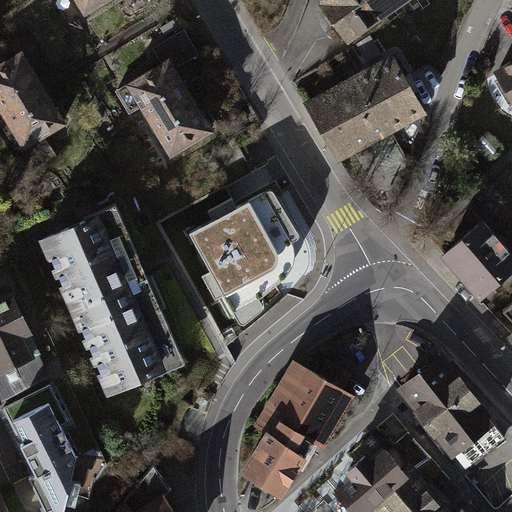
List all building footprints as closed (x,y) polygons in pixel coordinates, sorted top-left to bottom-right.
[(71,0),(83,19),(113,0),(71,0)] [(416,0),(320,0),(322,12),(349,49),(416,0)] [(511,43),(511,67),(493,77),(511,115),(511,36),(509,38),(511,43)] [(175,54),(125,86),(175,165),(225,133),(175,54)] [(23,56),(0,70),(0,118),(28,161),(72,133),(45,90),(23,56)] [(394,60),(306,107),(339,168),(427,120),(394,60)] [(255,169),(158,223),(223,342),(302,300),(289,279),(313,269),(255,169)] [(88,227),(41,248),(109,405),(185,372),(160,314),(167,311),(153,279),(147,281),(117,210),(86,224),(88,227)] [(444,264),(482,306),(511,279),(511,253),(487,225),(444,264)] [(15,299),(0,305),(0,398),(2,404),(52,383),(15,299)] [(445,353),(401,388),(466,472),(511,438),(445,353)] [(361,391),(302,355),(262,420),(270,426),(243,468),(281,495),(309,450),(320,457),(361,391)] [(52,390),(2,414),(36,485),(31,487),(42,511),(75,511),(88,463),(83,452),(75,456),(64,434),(72,431),(52,390)] [(341,492),(359,511),(369,511),(374,508),(416,467),(417,467),(394,443),(381,456),(374,448),(342,478),(349,485),(341,492)] [(467,511),(456,498),(450,503),(416,467),(374,508),(376,511),(467,511)] [(175,511),(165,498),(144,511),(175,511)]
